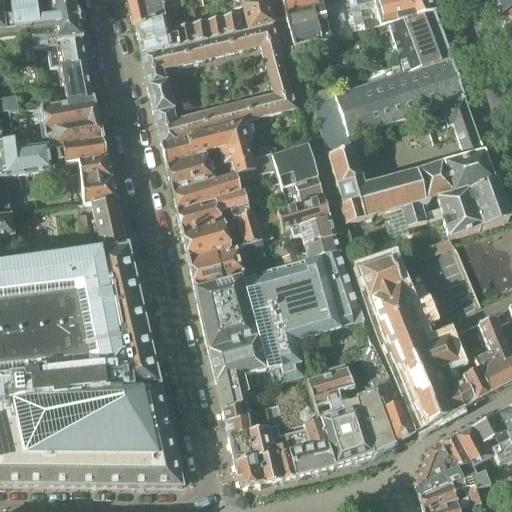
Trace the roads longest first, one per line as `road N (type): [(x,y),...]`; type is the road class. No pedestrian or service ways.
road 1 (residential): [(79,511),(190,508),(211,496),(99,0)]
road 2 (residential): [(511,136),(461,0)]
